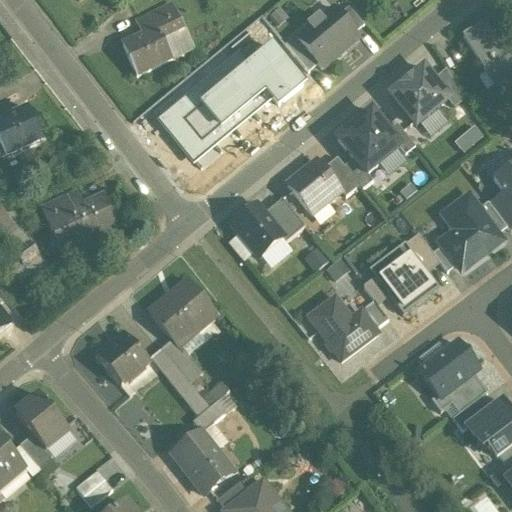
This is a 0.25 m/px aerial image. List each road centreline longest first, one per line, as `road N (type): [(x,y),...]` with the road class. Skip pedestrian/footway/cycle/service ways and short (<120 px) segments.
road 1 (residential): [(464,0),(188,223)]
road 2 (residential): [(188,223),(18,0)]
road 3 (residential): [(40,351),(172,511)]
road 4 (residential): [(188,223),(40,351)]
road 5 (residential): [(374,384),(469,309)]
